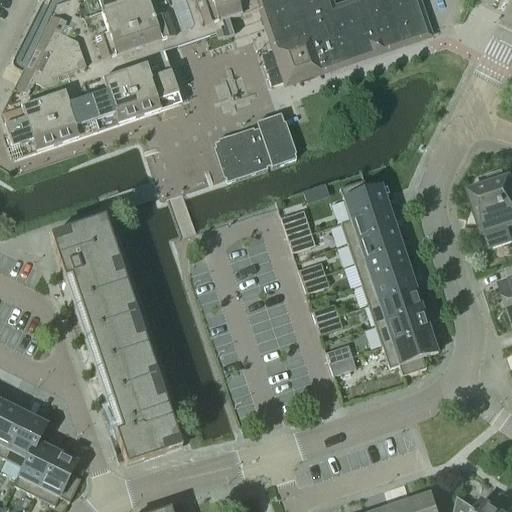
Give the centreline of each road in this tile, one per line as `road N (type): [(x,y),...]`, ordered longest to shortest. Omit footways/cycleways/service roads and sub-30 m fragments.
road 1 (tertiary): [(108,500),(278,457),(460,387)]
road 2 (tertiary): [(460,387),(471,338),(427,200),(469,119)]
road 3 (residential): [(68,390),(44,309),(0,288)]
